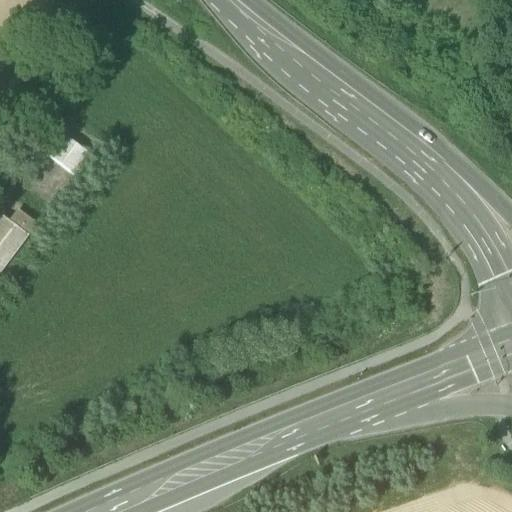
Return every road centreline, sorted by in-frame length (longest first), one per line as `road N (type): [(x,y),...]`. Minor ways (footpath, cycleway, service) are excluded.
road 1 (secondary): [(210,0),(459,211),(511,304)]
road 2 (secondary): [(511,219),(242,0)]
road 3 (primary): [(113,511),(377,402)]
road 4 (primary): [(377,402),(511,350)]
road 5 (secondary): [(377,402),(409,412),(511,410)]
